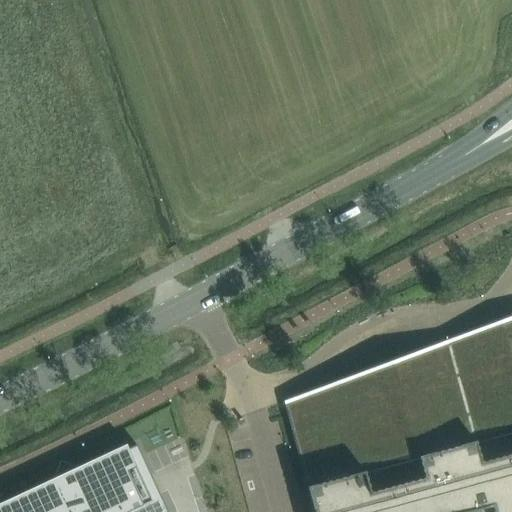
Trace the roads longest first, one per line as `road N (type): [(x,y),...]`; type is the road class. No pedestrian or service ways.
road 1 (unclassified): [(511,298),(253,396),(205,299)]
road 2 (secondary): [(205,299),(477,145)]
road 3 (secondary): [(0,399),(205,299)]
